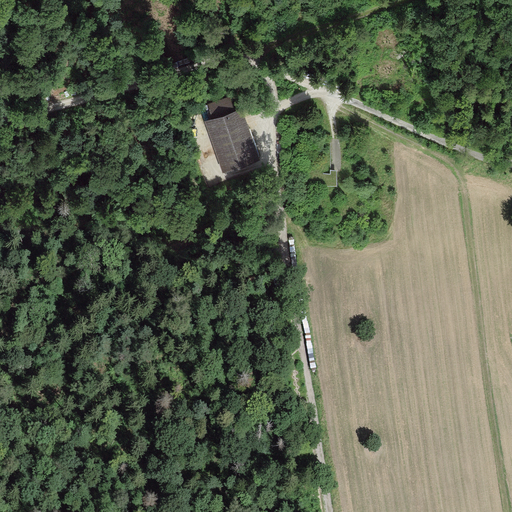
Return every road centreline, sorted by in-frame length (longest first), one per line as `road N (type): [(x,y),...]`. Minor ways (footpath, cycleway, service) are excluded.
road 1 (track): [(509,511),(460,178),(447,156),(334,107)]
road 2 (track): [(326,511),(265,118)]
road 3 (track): [(0,119),(140,75),(217,59),(256,63)]
road 4 (track): [(256,63),(491,162)]
